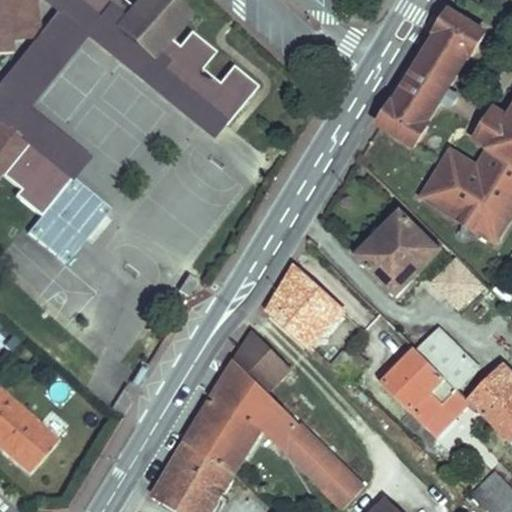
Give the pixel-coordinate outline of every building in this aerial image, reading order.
[(3,121),(75,179),(93,158),(31,108),(89,37),(214,139),(226,125),(160,71),(170,58),(159,49),(153,56),(120,27),(126,20),(114,11),(103,25),(72,0),(43,0),(58,12),(39,36),(0,84),(0,108),(4,112),(5,119),(3,121)] [(0,0),(0,179),(3,176),(20,190),(15,196),(41,217),(28,233),(66,265),(112,209),(75,179),(3,121),(5,119),(4,112),(0,108),(0,54),(13,53),(12,39),(33,37),(33,31),(39,30),(35,0),(72,0),(103,25),(114,11),(126,20),(120,27),(153,56),(159,49),(170,58),(160,71),(226,125),(227,126),(258,87),(233,67),(219,84),(202,70),(216,53),(191,32),(179,47),(168,39),(189,15),(171,0),(142,0),(135,9),(123,0),(0,0)] [(427,126),(442,102),(449,91),(462,68),(465,70),(486,36),(450,13),(436,36),(438,37),(395,107),(393,105),(380,127),(416,149),(429,127),(427,126)] [(457,96),(449,91),(442,102),(450,108),(457,96)] [(511,117),(510,120),(496,112),(477,142),(491,151),(479,170),(453,154),(424,200),(497,245),(511,220),(511,117)] [(357,259),(397,298),(443,252),(403,212),(357,259)] [(459,309),(482,287),(457,262),(435,284),(459,309)] [(309,351),(312,348),(344,312),(295,269),(268,315),(309,351)] [(179,291),(187,297),(198,281),(190,275),(179,291)] [(510,293),(506,289),(501,295),(506,299),(510,293)] [(475,315),(480,319),(485,313),(481,309),(475,315)] [(439,330),(417,352),(458,392),(480,370),(439,330)] [(292,370),(255,334),(237,362),(268,394),(292,370)] [(455,418),(470,404),(468,402),(417,352),(414,348),(382,381),(426,424),(444,406),(455,418)] [(367,362),(356,352),(351,359),(343,352),(332,366),(351,382),(367,362)] [(291,438),(302,427),(268,394),(237,362),(220,389),(244,403),(241,408),(248,412),(245,416),(263,427),(262,429),(290,455),(291,438)] [(138,388),(148,371),(142,367),(131,384),(138,388)] [(470,404),(511,445),(511,444),(511,375),(504,367),(491,381),(490,380),(468,402),(470,404)] [(187,444),(234,474),(262,429),(263,427),(245,416),(248,412),(241,408),(244,403),(220,389),(187,444)] [(54,442),(0,394),(0,438),(5,442),(1,447),(29,471),(54,442)] [(444,406),(426,424),(437,436),(455,418),(444,406)] [(290,455),(325,490),(335,480),(355,499),(365,489),(302,427),(291,438),(290,455)] [(179,511),(210,511),(234,474),(187,444),(155,497),(179,511)] [(488,511),(502,511),(511,502),(511,489),(496,473),(473,496),(488,511)] [(345,509),(355,499),(335,480),(325,490),(345,509)] [(402,511),(388,498),(380,507),(385,511),(402,511)] [(511,511),(511,502),(502,511),(511,511)]
